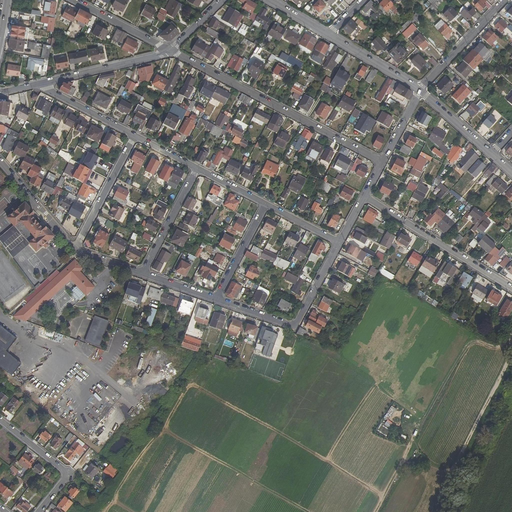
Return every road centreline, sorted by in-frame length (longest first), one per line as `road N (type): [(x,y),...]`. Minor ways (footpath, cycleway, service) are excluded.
road 1 (track): [(164,421),(186,382),(386,489),(469,343),(502,352),(511,330)]
road 2 (residential): [(169,51),(382,161)]
road 3 (track): [(502,352),(506,366),(430,511)]
road 4 (residential): [(215,299),(294,326),(339,243)]
road 5 (residential): [(363,197),(511,286)]
road 6 (residential): [(37,85),(169,51)]
road 7 (residential): [(0,420),(70,478),(43,511)]
road 8 (residential): [(134,136),(75,248)]
road 9 (residential): [(504,0),(420,89)]
